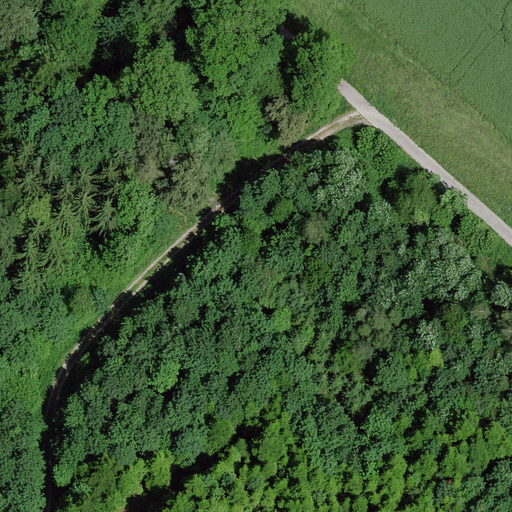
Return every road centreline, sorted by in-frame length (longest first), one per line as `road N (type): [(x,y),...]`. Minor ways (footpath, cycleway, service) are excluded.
road 1 (track): [(363,106),(200,225),(81,344),(53,394),(43,511)]
road 2 (track): [(511,237),(269,19)]
